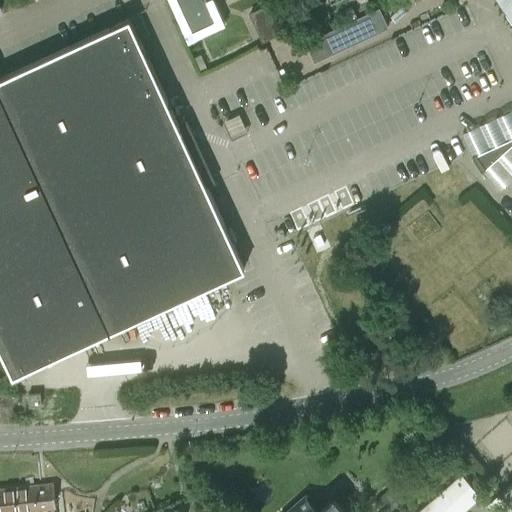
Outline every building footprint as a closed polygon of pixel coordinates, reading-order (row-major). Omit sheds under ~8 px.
[(178,0),(192,30),(216,19),(206,0),(178,0)] [(511,0),(499,0),(511,18),(511,0)] [(262,39),(279,32),(266,4),(250,12),(262,39)] [(275,22),(283,18),(277,4),(269,8),(275,22)] [(352,6),(344,9),(350,21),(357,17),(352,6)] [(315,59),(387,26),(378,7),(357,17),(350,21),(306,41),(315,59)] [(129,17),(0,76),(0,344),(13,374),(245,267),(129,17)] [(200,69),(206,66),(201,53),(195,56),(200,69)] [(482,170),(511,142),(511,136),(472,155),(472,156),(476,155),(484,167),(481,169),(482,170)] [(29,405),(41,403),(40,392),(28,393),(29,405)] [(462,511),(481,495),(462,473),(417,511),(462,511)] [(40,511),(40,508),(56,506),(53,482),(15,486),(18,511),(28,510),(28,511),(40,511)] [(384,511),(394,511),(410,498),(397,483),(376,501),(384,511)] [(9,511),(18,511),(15,486),(0,487),(0,511),(9,511)] [(493,511),(507,511),(511,508),(499,493),(487,504),(493,511)] [(347,511),(333,496),(319,508),(306,494),(285,511),(347,511)]
